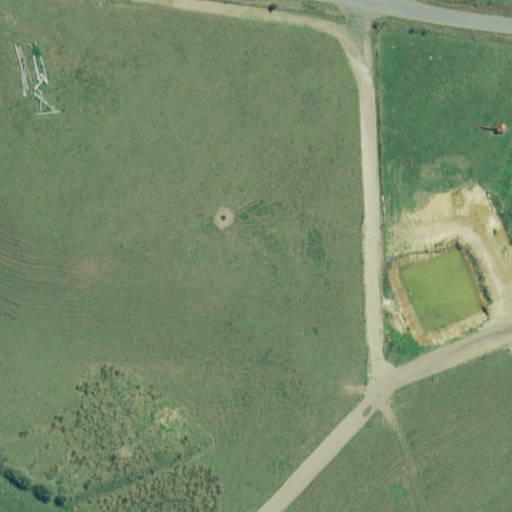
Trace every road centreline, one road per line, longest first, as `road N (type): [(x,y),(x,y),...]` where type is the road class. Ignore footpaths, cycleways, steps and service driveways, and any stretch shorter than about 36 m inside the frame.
road 1 (track): [(270,511),(380,389),(376,0)]
road 2 (unclassified): [(376,0),(411,13),(511,23)]
